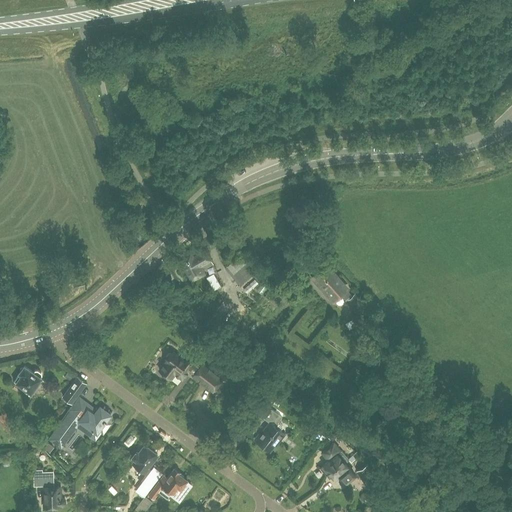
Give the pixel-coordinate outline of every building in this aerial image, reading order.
[(180,257),(191,280),(204,273),(202,270),(213,264),(203,245),(191,252),(180,257)] [(259,283),(264,278),(257,271),(256,272),(241,254),(225,268),(240,286),(253,275),(259,283)] [(334,299),(341,293),(346,298),(351,294),(326,266),(314,277),(334,299)] [(247,293),(258,283),(255,279),(244,289),(247,293)] [(347,299),(346,299),(359,313),(365,308),(366,307),(354,293),(347,299)] [(166,377),(168,375),(171,377),(175,372),(182,377),(186,372),(192,376),(193,374),(213,389),(221,378),(201,363),(184,350),(180,356),(173,350),(171,353),(169,352),(166,356),(167,358),(165,360),(166,360),(159,369),(163,371),(161,374),(166,377)] [(35,370),(34,372),(27,367),(24,365),(19,373),(14,380),(26,388),(25,390),(29,394),(30,392),(31,392),(37,384),(38,384),(42,379),(41,378),(41,377),(42,375),(41,372),(38,369),(35,370)] [(71,381),(75,375),(69,371),(64,377),(71,381)] [(62,396),(72,403),(87,383),(77,375),(62,396)] [(253,390),(238,410),(245,415),(257,393),(253,390)] [(96,410),(79,397),(71,409),(73,411),(67,419),(65,418),(50,438),(58,444),(63,437),(65,439),(70,432),(68,431),(78,417),(92,428),(89,433),(90,434),(89,434),(94,438),(94,437),(95,438),(101,430),(103,432),(104,430),(105,430),(109,425),(108,425),(110,423),(106,420),(106,419),(110,413),(108,411),(109,409),(104,405),(103,407),(100,405),(96,410)] [(256,440),(270,451),(275,444),(276,445),(285,434),(275,425),(282,417),(260,400),(252,410),(263,418),(264,418),(270,422),(260,434),(259,433),(256,437),(257,438),(256,440)] [(0,418),(18,437),(23,431),(4,412),(0,416),(0,418)] [(320,467),(325,473),(337,464),(338,465),(344,461),(337,453),(340,451),(333,442),(322,452),(329,460),(323,464),(324,464),(320,467)] [(148,444),(146,445),(145,445),(139,454),(136,452),(132,458),(136,460),(133,463),(141,469),(136,477),(143,483),(153,470),(148,466),(157,453),(152,450),(152,447),(148,444)] [(345,482),(355,474),(344,461),(338,465),(337,464),(325,473),(326,475),(330,472),(335,478),(339,475),(345,482)] [(380,483),(379,481),(368,463),(356,471),(369,490),(380,483)] [(184,475),(180,471),(175,467),(167,477),(164,475),(149,494),(154,498),(163,485),(181,499),(192,484),(186,480),(187,479),(184,477),(184,475)] [(53,471),(43,471),(43,469),(33,469),(34,485),(44,485),(44,507),(60,507),(60,506),(62,506),(64,504),(64,500),(62,498),(60,498),(60,486),(53,486),(53,471)] [(387,506),(385,507),(382,502),(373,506),(374,507),(375,511),(388,511),(390,511),(387,506)]
